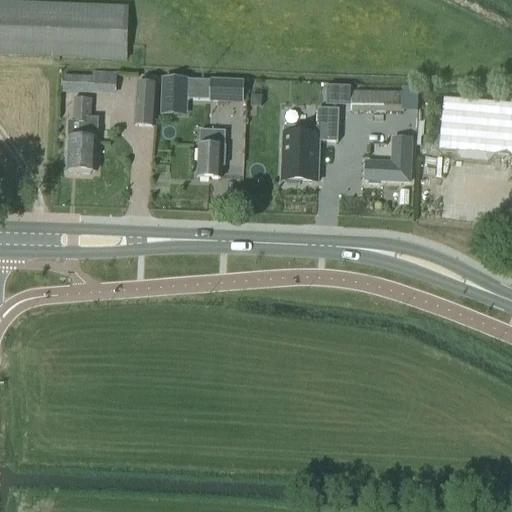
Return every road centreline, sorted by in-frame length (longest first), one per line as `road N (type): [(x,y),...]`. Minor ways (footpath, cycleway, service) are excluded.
road 1 (tertiary): [(0,252),(108,255),(202,240)]
road 2 (tertiary): [(202,240),(0,227)]
road 3 (tertiary): [(511,299),(411,250),(338,247)]
road 4 (tertiary): [(338,247),(511,302)]
road 5 (unknown): [(338,247),(331,175),(355,143),(384,127)]
road 6 (unknown): [(103,99),(129,141),(131,233)]
road 7 (tertiary): [(338,247),(202,240)]
